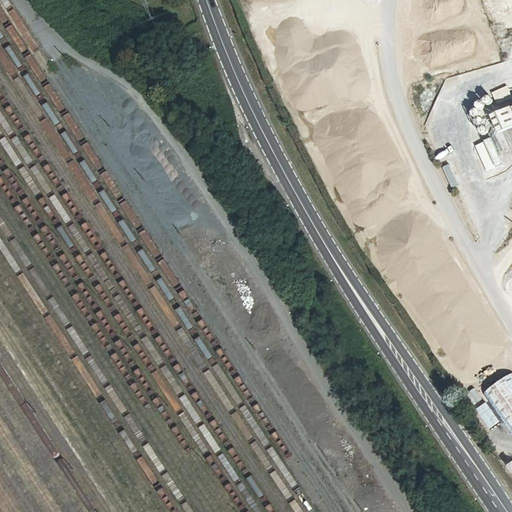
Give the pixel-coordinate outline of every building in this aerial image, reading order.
[(511,132),(511,81),(493,89),(503,113),(497,116),(505,135),(511,132)] [(495,139),(478,146),(489,173),(506,166),(495,139)] [(511,375),(484,395),(511,435),(511,375)] [(478,388),(466,393),(472,407),(484,401),(478,388)] [(477,408),(489,426),(499,420),(486,401),(477,408)]
